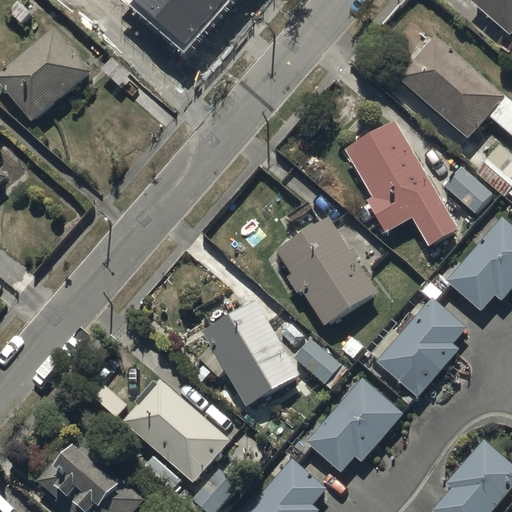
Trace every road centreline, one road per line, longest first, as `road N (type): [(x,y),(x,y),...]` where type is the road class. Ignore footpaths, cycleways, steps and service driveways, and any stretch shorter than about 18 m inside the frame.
road 1 (residential): [(0,395),(340,0)]
road 2 (residential): [(477,405),(379,511)]
